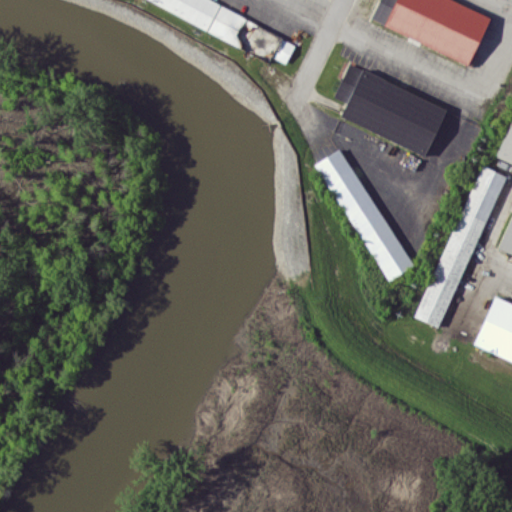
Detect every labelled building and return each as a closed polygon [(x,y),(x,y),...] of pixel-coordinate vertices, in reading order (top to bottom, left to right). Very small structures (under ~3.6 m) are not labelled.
[(145,0),(283,66),(295,41),(210,0),(145,0)] [(489,15),(454,0),(377,0),(369,20),(471,64),(476,53),(473,51),(489,15)] [(338,117),(424,154),(445,106),(347,63),(332,97),(345,102),(338,117)] [(511,120),(496,160),(511,166),(511,120)] [(411,266),(339,146),(314,162),(386,281),(411,266)] [(416,318),(441,327),(501,173),(476,163),(416,318)] [(511,211),(496,249),(511,255),(511,211)] [(472,345),(511,361),(511,305),(492,297),(472,345)]
